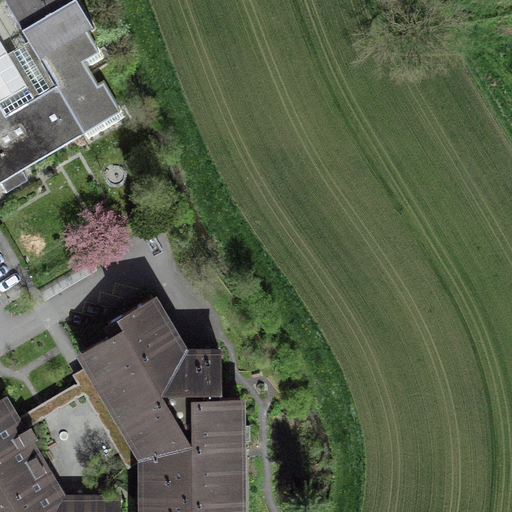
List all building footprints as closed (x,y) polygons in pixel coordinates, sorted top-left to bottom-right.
[(99,50),(69,0),(6,0),(52,77),(87,57),(99,50)] [(4,121),(0,114),(0,179),(0,180),(28,165),(119,114),(87,57),(52,77),(59,90),(4,121)] [(121,330),(79,356),(85,367),(138,461),(138,511),(246,511),(246,398),(222,399),(221,349),(189,350),(156,297),(115,321),(121,330)] [(77,383),(20,417),(28,429),(83,395),(127,468),(138,461),(85,367),(72,375),(77,383)] [(13,406),(0,413),(0,511),(121,511),(121,497),(71,497),(28,429),(20,417),(13,406)]
